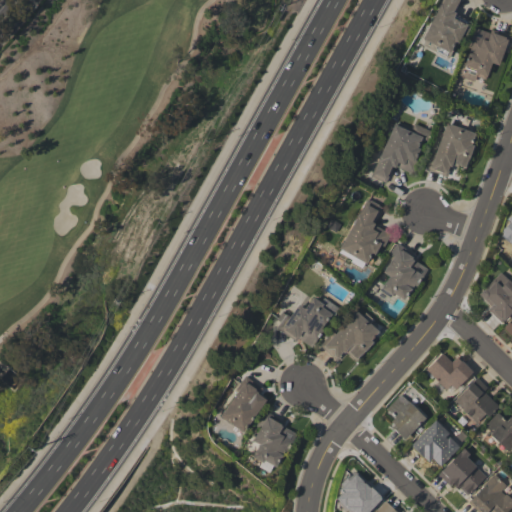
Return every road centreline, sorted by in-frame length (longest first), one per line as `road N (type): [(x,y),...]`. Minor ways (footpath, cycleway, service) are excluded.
road 1 (primary): [(333,0),(111,391),(17,511)]
road 2 (primary): [(67,511),(180,348),(374,0)]
road 3 (residential): [(309,511),(316,469),(345,422),(445,310),(511,134)]
road 4 (residential): [(345,422),(437,511)]
